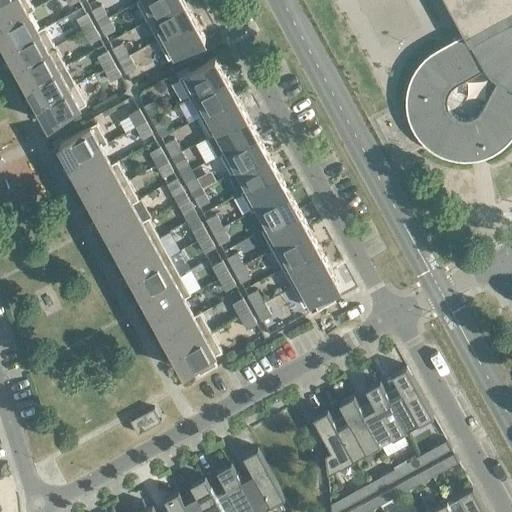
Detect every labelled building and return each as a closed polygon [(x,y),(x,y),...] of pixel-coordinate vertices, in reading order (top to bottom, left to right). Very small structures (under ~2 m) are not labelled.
[(0,26),(34,8),(30,0),(1,0),(0,1),(0,26)] [(183,0),(138,0),(137,1),(147,20),(183,0)] [(195,18),(184,0),(183,0),(147,20),(158,39),(195,18)] [(511,0),(447,0),(465,33),(437,48),(431,52),(425,56),(420,62),(416,68),(412,74),(409,81),(408,88),(407,95),(406,103),(407,110),(409,117),(412,124),(415,130),(419,136),(424,142),(430,147),(436,151),(442,154),(449,156),(456,158),(464,159),(467,159),(468,160),(469,160),(470,160),(470,159),(474,155),(481,153),(482,154),(486,156),(487,156),(488,156),(489,155),(489,153),(492,152),(498,148),(504,144),(509,139),(511,135),(511,0)] [(101,4),(92,9),(99,22),(108,17),(101,4)] [(35,8),(34,8),(0,26),(0,33),(8,47),(45,27),(44,26),(38,29),(28,12),(35,8)] [(93,25),(86,12),(77,16),(85,29),(93,25)] [(115,29),(108,17),(99,22),(106,34),(115,29)] [(206,38),(195,18),(158,39),(169,58),(206,38)] [(100,38),(93,25),(85,29),(92,42),(100,38)] [(55,46),(45,27),(8,47),(18,66),(55,46)] [(122,42),(113,47),(119,60),(129,54),(122,42)] [(65,65),(55,46),(18,66),(28,85),(65,65)] [(114,62),(107,50),(98,54),(105,67),(114,62)] [(136,67),(129,54),(119,60),(126,72),(136,67)] [(179,77),(189,96),(226,76),(216,56),(179,77)] [(121,75),(114,62),(105,67),(112,80),(121,75)] [(76,83),(65,65),(28,85),(39,104),(76,83)] [(237,95),(226,76),(189,96),(200,115),(237,95)] [(87,103),(76,83),(39,104),(49,123),(87,103)] [(247,114),(237,95),(200,115),(210,134),(247,114)] [(154,100),(144,105),(151,117),(160,112),(154,100)] [(146,120),(139,107),(130,112),(137,125),(146,120)] [(167,125),(160,112),(151,117),(158,130),(167,125)] [(258,133),(247,114),(210,134),(208,136),(218,155),(220,153),(258,133)] [(153,133),(146,120),(137,125),(144,138),(153,133)] [(97,122),(90,125),(59,142),(70,162),(107,141),(97,122)] [(268,152),(258,133),(220,153),(231,172),(268,152)] [(174,138),(165,143),(172,155),(181,150),(174,138)] [(108,142),(107,141),(70,162),(81,181),(118,160),(117,159),(111,163),(101,145),(108,142)] [(166,158),(159,145),(150,150),(158,163),(166,158)] [(188,163),(181,150),(172,155),(179,168),(188,163)] [(278,171),(268,152),(231,172),(228,174),(239,193),(241,191),(278,171)] [(174,171),(166,158),(158,163),(165,176),(174,171)] [(128,179),(118,160),(81,181),(91,199),(128,179)] [(289,190),(278,171),(241,191),(252,210),(289,190)] [(195,176),(186,181),(192,193),(202,188),(195,176)] [(138,198),(128,179),(91,199),(101,218),(138,198)] [(187,196),(180,183),(171,188),(178,201),(187,196)] [(209,201),(202,188),(192,193),(199,206),(209,201)] [(299,209),(289,190),(252,210),(249,211),(259,230),(262,229),(299,209)] [(194,209),(187,196),(178,201),(185,214),(194,209)] [(141,197),(138,198),(101,218),(112,237),(149,217),(151,216),(141,197)] [(309,228),(299,209),(262,229),(272,248),(309,228)] [(216,214),(206,219),(213,231),(223,226),(216,214)] [(159,236),(149,217),(112,237),(122,256),(159,236)] [(208,234),(201,221),(192,226),(199,239),(208,234)] [(230,239),(223,226),(213,231),(220,244),(230,239)] [(320,247),(309,228),(272,248),(283,267),(320,247)] [(215,247),(208,234),(199,239),(206,252),(215,247)] [(170,255),(159,236),(122,256),(132,275),(170,255)] [(330,266),(320,247),(283,267),(293,286),(330,266)] [(237,251),(227,256),(234,269),(243,264),(237,251)] [(180,274),(170,255),(132,275),(143,294),(180,274)] [(229,272),(222,259),(213,264),(220,277),(229,272)] [(250,276),(243,264),(234,269),(241,281),(250,276)] [(341,285),(330,266),(293,286),(304,306),(313,300),(318,309),(336,299),(331,291),(341,285)] [(236,285),(229,272),(220,277),(227,290),(236,285)] [(190,293),(180,274),(143,294),(153,313),(190,293)] [(257,289),(247,294),(255,307),(264,302),(257,289)] [(191,294),(190,293),(153,313),(164,332),(201,312),(200,311),(194,314),(184,297),(191,294)] [(249,310),(242,297),(233,302),(240,315),(249,310)] [(271,315),(264,302),(255,307),(262,320),(271,315)] [(256,323),(249,310),(240,315),(248,328),(256,323)] [(211,331),(201,312),(164,332),(174,351),(211,331)] [(222,350),(211,331),(174,351),(185,371),(195,365),(199,374),(217,364),(212,356),(222,350)] [(434,414),(407,365),(392,373),(402,390),(390,397),(381,379),(380,379),(408,429),(407,427),(419,421),(419,422),(434,414)] [(408,429),(380,379),(366,387),(376,405),(364,411),(354,393),(381,443),(381,442),(392,436),(393,437),(408,429)] [(381,443),(354,393),(340,401),(349,419),(338,426),(328,408),(355,458),(355,457),(354,456),(366,450),(367,451),(381,443)] [(161,419),(154,407),(132,419),(131,418),(130,419),(138,433),(139,432),(161,419)] [(355,458),(328,408),(313,416),(323,434),(328,472),(330,471),(330,470),(340,464),(340,465),(355,458)] [(452,447),(447,439),(433,447),(437,455),(452,447)] [(270,503),(271,504),(285,496),(258,446),(243,454),(254,472),(242,479),(258,509),(270,503)] [(459,460),(455,452),(440,460),(445,468),(459,460)] [(421,453),(407,461),(411,469),(425,461),(421,453)] [(255,511),(259,510),(258,509),(242,479),(232,460),(217,468),(227,487),(216,493),(225,511),(255,511)] [(414,475),(418,483),(433,475),(428,467),(414,475)] [(395,468),(380,476),(385,484),(399,476),(395,468)] [(201,502),(189,508),(191,511),(225,511),(216,493),(205,475),(191,483),(201,502)] [(388,489),(392,497),(406,489),(402,481),(388,489)] [(354,490),(358,498),(373,490),(368,482),(354,490)] [(459,494),(447,500),(453,511),(487,511),(473,485),(458,493),(459,494)] [(191,511),(189,508),(179,489),(164,497),(172,511),(191,511)] [(361,503),(366,511),(380,504),(376,496),(361,503)] [(453,511),(447,500),(446,499),(432,507),(432,508),(425,511),(453,511)] [(157,511),(153,503),(138,511),(157,511)]
